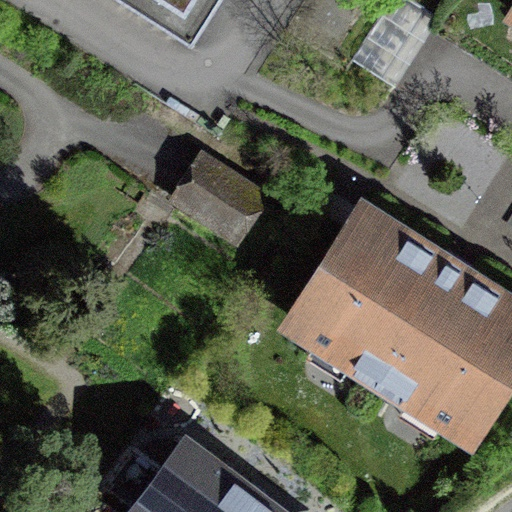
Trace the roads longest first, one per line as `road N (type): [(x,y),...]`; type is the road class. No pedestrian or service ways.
road 1 (residential): [(54,0),(196,85),(261,0)]
road 2 (unknown): [(307,0),(511,116)]
